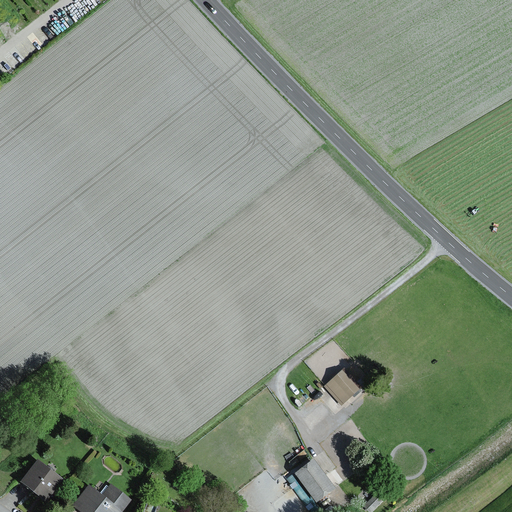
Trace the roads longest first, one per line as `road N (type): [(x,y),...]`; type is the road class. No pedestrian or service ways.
road 1 (primary): [(511,292),(448,243),(205,0)]
road 2 (track): [(448,243),(276,383),(322,457)]
